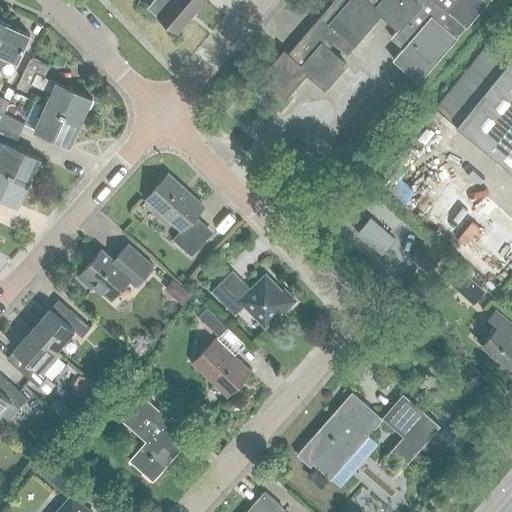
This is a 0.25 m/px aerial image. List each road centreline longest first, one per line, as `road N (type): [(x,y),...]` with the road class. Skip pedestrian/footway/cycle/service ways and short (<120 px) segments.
road 1 (residential): [(193,511),(341,339),(346,316),(338,298),(161,116)]
road 2 (residential): [(0,298),(161,116)]
road 3 (residential): [(161,116),(48,0)]
road 4 (residential): [(161,116),(260,0)]
